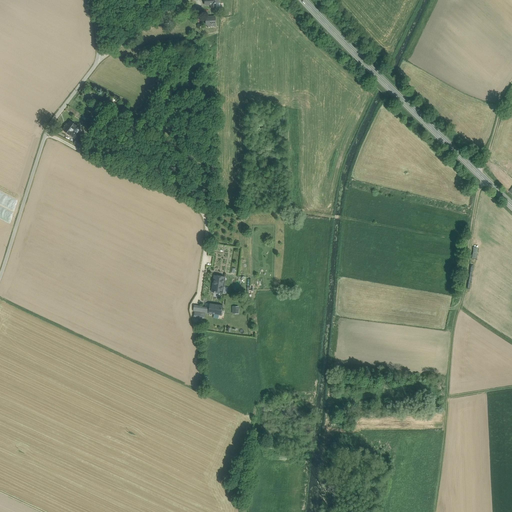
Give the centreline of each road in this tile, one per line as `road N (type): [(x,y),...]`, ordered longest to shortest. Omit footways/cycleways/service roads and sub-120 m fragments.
road 1 (unclassified): [(0,277),(48,126),(98,61),(93,0)]
road 2 (secondary): [(511,206),(302,0)]
road 3 (track): [(469,241),(443,427),(432,435),(368,434)]
